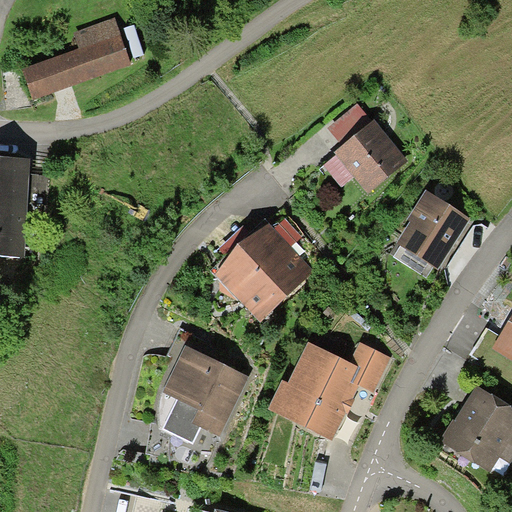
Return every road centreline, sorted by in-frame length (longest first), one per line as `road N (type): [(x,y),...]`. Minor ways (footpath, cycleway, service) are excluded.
road 1 (residential): [(262,186),(207,216),(160,271),(128,332),(84,511)]
road 2 (residential): [(295,0),(198,69),(94,127),(0,129)]
road 3 (residential): [(511,212),(440,318),(364,468)]
